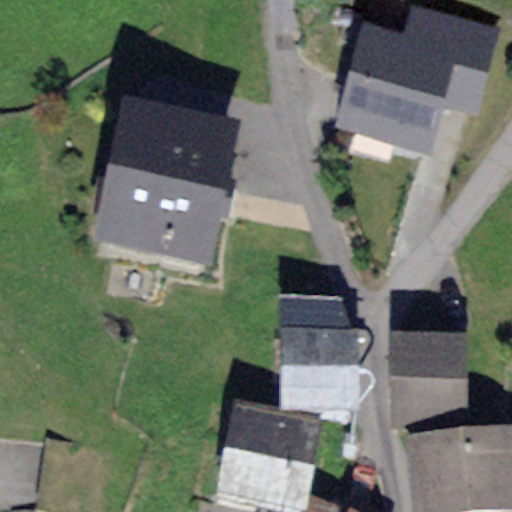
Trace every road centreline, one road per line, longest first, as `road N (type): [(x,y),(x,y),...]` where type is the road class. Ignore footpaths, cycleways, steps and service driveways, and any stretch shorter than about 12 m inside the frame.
road 1 (residential): [(377,323),(344,301),(284,108),(270,0)]
road 2 (residential): [(377,323),(511,134)]
road 3 (residential): [(398,511),(379,419),(377,323)]
